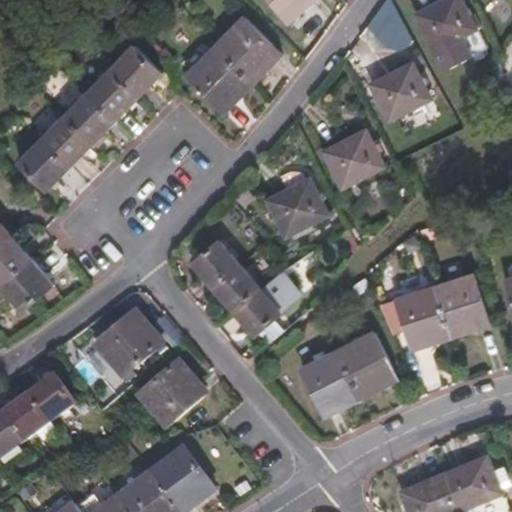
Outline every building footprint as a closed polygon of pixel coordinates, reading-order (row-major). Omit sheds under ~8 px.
[(272,0),(291,22),(303,12),(301,10),(309,4),(312,7),(320,0),(272,0)] [(464,37),(479,30),(463,0),(449,0),(419,16),(437,52),(464,37)] [(218,48),(255,85),(267,73),(265,70),(272,63),(275,66),(286,56),(248,18),(218,48)] [(464,37),(437,52),(447,70),(474,57),(464,37)] [(114,70),(142,97),(165,74),(138,47),(114,70)] [(245,95),(255,85),(218,48),(190,76),(224,110),(242,92),(245,95)] [(415,65),(374,86),(392,121),(433,100),(415,65)] [(119,120),(142,97),(114,70),(91,93),(119,120)] [(96,143),(119,120),(91,93),(68,116),(96,143)] [(72,166),(96,143),(68,116),(45,139),(72,166)] [(369,131),(327,153),(345,187),(387,167),(369,131)] [(49,189),(72,166),(45,139),(22,163),(49,189)] [(271,201),(289,237),(331,216),(313,179),(271,201)] [(0,247),(14,236),(0,219),(0,247)] [(34,260),(14,236),(0,247),(0,281),(4,286),(34,260)] [(217,288),(243,266),(222,242),(196,265),(217,288)] [(55,286),(34,260),(4,286),(26,311),(55,286)] [(264,289),(243,266),(217,288),(237,312),(264,289)] [(438,290),(454,338),(467,333),(466,331),(490,323),(476,277),(438,290)] [(284,314),(264,289),(237,312),(258,336),(284,314)] [(440,342),(454,338),(438,290),(401,301),(415,346),(439,338),(440,342)] [(99,349),(125,379),(166,345),(155,332),(153,334),(137,316),(99,349)] [(340,354),(363,399),(377,392),(375,389),(398,377),(376,335),(340,354)] [(351,405),(363,399),(340,354),(306,372),(327,412),(349,402),(351,405)] [(143,399),(169,429),(205,398),(189,378),(193,375),(183,364),(143,399)] [(58,377),(32,397),(53,425),(79,405),(58,377)] [(53,425),(32,397),(7,415),(28,444),(53,425)] [(28,444),(7,415),(0,420),(0,460),(2,464),(28,444)] [(153,476),(180,511),(184,511),(204,498),(206,501),(218,493),(187,450),(153,476)] [(447,475),(461,511),(465,511),(505,495),(490,458),(447,475)] [(411,511),(461,511),(447,475),(404,493),(411,511)] [(180,511),(153,476),(121,499),(131,511),(180,511)] [(131,511),(121,499),(103,511),(131,511)]
